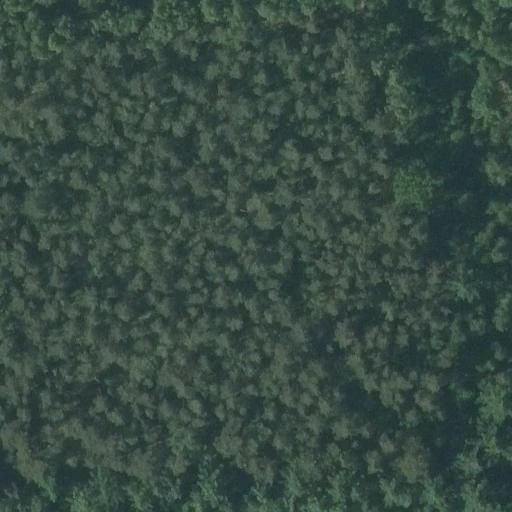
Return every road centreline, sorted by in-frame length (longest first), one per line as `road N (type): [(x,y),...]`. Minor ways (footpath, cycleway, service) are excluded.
road 1 (track): [(445,511),(440,301),(428,228),(357,0)]
road 2 (track): [(0,464),(443,462)]
